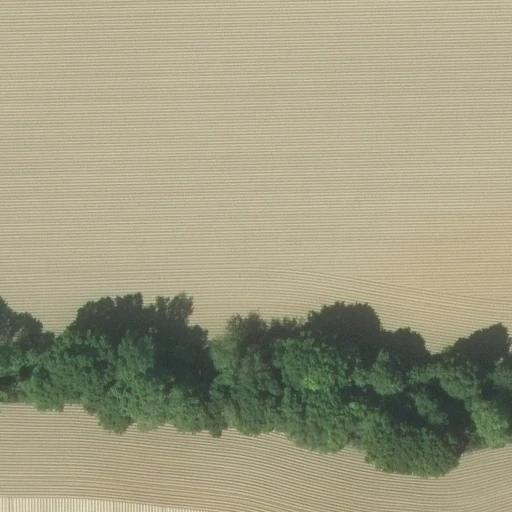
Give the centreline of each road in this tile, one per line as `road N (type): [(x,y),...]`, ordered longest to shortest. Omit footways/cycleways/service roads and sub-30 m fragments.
road 1 (unclassified): [(0,371),(511,397)]
road 2 (track): [(322,383),(355,413),(442,437)]
